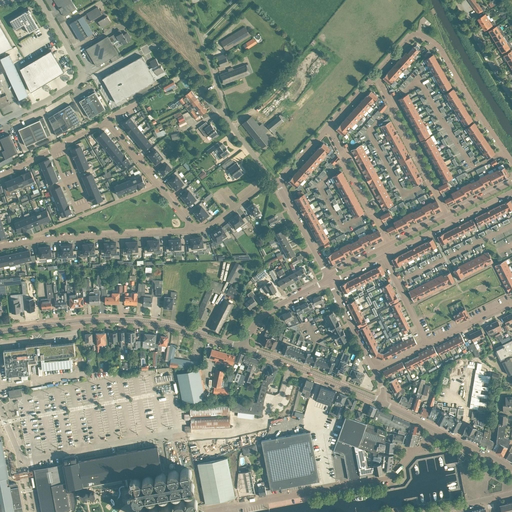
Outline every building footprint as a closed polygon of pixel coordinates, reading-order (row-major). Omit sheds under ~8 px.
[(76,7),(72,0),(71,0),(54,0),(64,16),(74,9),(77,13),(83,9),(81,4),(76,7)] [(102,14),(98,7),(87,14),(83,16),(78,19),(75,21),(70,24),(79,38),(92,31),(88,24),(95,20),(98,21),(102,27),(106,24),(111,22),(107,16),(106,17),(103,13),(102,14)] [(29,33),(34,30),(38,28),(29,13),(30,12),(29,10),(10,21),(16,30),(24,25),(29,33)] [(488,15),(486,16),(485,14),(478,19),(481,24),(488,20),(490,19),(488,15)] [(493,21),(490,23),(488,20),(481,24),(484,30),(492,25),(492,26),(495,25),(493,21)] [(0,24),(0,53),(14,47),(0,24)] [(492,36),(499,32),(502,30),(499,25),(489,31),(492,36)] [(226,50),(231,48),(250,36),(245,27),(221,42),(226,50)] [(499,32),(492,36),(495,42),(503,37),(506,35),(502,30),(499,32)] [(122,45),(127,42),(131,39),(127,32),(124,34),(122,32),(117,36),(116,33),(109,38),(111,42),(118,38),(122,45)] [(259,33),(254,36),(257,42),(263,39),(259,33)] [(499,47),(506,43),(510,40),(509,40),(510,38),(508,38),(506,35),(503,37),(495,42),(499,47)] [(120,56),(118,53),(111,42),(109,38),(108,36),(86,49),(97,66),(110,58),(113,62),(123,56),(122,54),(120,56)] [(257,43),(254,38),(243,45),(246,50),(257,43)] [(502,53),(506,50),(509,48),(506,43),(499,47),(502,53)] [(419,50),(414,46),(407,53),(412,58),(419,51),(419,50)] [(51,50),(20,69),(31,92),(64,72),(51,50)] [(412,58),(407,53),(406,52),(402,56),(410,63),(414,59),(412,58)] [(313,77),(327,59),(320,53),(306,71),(313,77)] [(19,100),(29,95),(10,54),(0,59),(6,71),(19,100)] [(228,63),(225,54),(217,57),(220,67),(228,63)] [(428,65),(436,60),(433,55),(425,59),(428,65)] [(155,79),(148,65),(142,56),(105,77),(104,81),(116,103),(156,81),(155,79)] [(410,63),(402,56),(398,61),(406,68),(410,63)] [(1,98),(0,96),(0,86),(3,85),(0,79),(0,73),(6,71),(0,59),(0,58),(0,108),(9,103),(10,104),(9,101),(9,100),(8,100),(6,95),(6,96),(1,98)] [(148,65),(155,79),(158,77),(157,75),(164,71),(161,66),(160,66),(156,58),(150,62),(151,64),(148,65)] [(439,65),(436,60),(428,65),(431,70),(439,65)] [(406,68),(398,61),(394,65),(402,72),(406,68)] [(224,73),(220,74),(223,84),(228,82),(250,74),(247,67),(247,65),(246,64),(224,73)] [(402,72),(394,65),(391,69),(398,76),(402,72)] [(439,65),(431,70),(434,75),(442,70),(439,65)] [(398,76),(391,69),(387,73),(394,80),(398,76)] [(445,76),(442,70),(434,75),(437,80),(445,76)] [(390,85),(394,80),(387,73),(383,78),(385,80),(385,81),(387,83),(388,82),(390,85)] [(445,76),(437,80),(440,86),(448,81),(445,76)] [(173,81),(163,87),(166,91),(176,86),(173,81)] [(440,86),(443,91),(451,86),(448,81),(440,86)] [(280,96),(284,101),(291,94),(286,89),(280,96)] [(448,99),(456,94),(453,89),(452,90),(445,94),(448,99)] [(90,118),(101,111),(105,109),(98,96),(94,90),(88,94),(89,95),(79,101),(90,118)] [(173,103),(170,106),(173,109),(182,105),(183,104),(188,99),(194,94),(191,90),(187,94),(184,96),(178,100),(174,104),(173,103)] [(374,102),(378,98),(376,95),(376,94),(374,92),(373,93),(371,91),(367,95),(374,102)] [(191,103),(197,98),(194,94),(188,99),(191,103)] [(401,104),(410,99),(408,94),(399,99),(401,104)] [(456,94),(448,99),(451,104),(459,99),(456,94)] [(363,99),(371,106),(374,102),(367,95),(363,99)] [(193,108),(200,102),(197,98),(191,103),(189,105),(186,107),(189,111),(193,108)] [(278,98),(263,112),(267,117),(283,102),(278,98)] [(371,106),(363,99),(359,103),(367,110),(371,106)] [(404,109),(413,104),(410,99),(401,104),(404,109)] [(459,99),(451,104),(454,110),(463,104),(459,99)] [(193,110),(190,112),(192,115),(203,106),(204,105),(202,103),(201,103),(200,102),(193,108),(194,110),(194,111),(193,110)] [(355,108),(363,115),(367,110),(359,103),(355,108)] [(407,114),(416,110),(413,104),(404,109),(407,114)] [(454,110),(458,115),(466,110),(463,104),(454,110)] [(53,115),(48,117),(57,136),(63,132),(80,122),(72,109),(70,105),(53,115)] [(200,115),(203,113),(207,110),(203,106),(192,115),(195,119),(200,115)] [(363,115),(355,108),(351,112),(359,119),(363,115)] [(410,119),(419,115),(416,110),(407,114),(410,119)] [(466,110),(458,115),(461,120),(469,115),(466,110)] [(359,119),(351,112),(348,116),(355,123),(359,119)] [(274,129),(286,120),(281,114),(267,125),(275,135),(277,133),(274,129)] [(412,124),(421,120),(419,115),(410,119),(412,124)] [(461,120),(464,125),(472,120),(469,115),(461,120)] [(126,129),(136,121),(132,116),(122,124),(126,128),(126,129)] [(246,120),(242,124),(262,148),(271,140),(268,136),(265,133),(262,129),(265,127),(262,123),(259,126),(252,116),(246,120)] [(344,120),(351,127),(355,123),(348,116),(344,120)] [(49,130),(43,117),(39,119),(40,120),(19,129),(26,146),(47,136),(51,135),(49,130)] [(340,124),(348,131),(351,127),(344,120),(340,124)] [(415,129),(424,125),(421,120),(412,124),(415,129)] [(129,133),(138,126),(135,122),(136,121),(126,129),(129,133)] [(384,132),(393,127),(390,121),(384,124),(380,126),(384,132)] [(206,122),(199,127),(206,137),(210,135),(212,138),(214,136),(215,137),(218,135),(218,134),(218,133),(211,124),(209,125),(206,122)] [(478,128),(474,123),(466,128),(470,133),(478,128)] [(341,133),(344,136),(348,131),(340,124),(336,129),(338,131),(338,132),(340,134),(341,133)] [(418,134),(427,130),(424,125),(415,129),(418,134)] [(133,137),(141,131),(137,127),(138,126),(129,133),(130,133),(133,137)] [(387,138),(397,133),(393,127),(384,132),(387,138)] [(481,133),(478,128),(470,133),(473,138),(481,133)] [(98,130),(91,134),(95,138),(98,143),(108,135),(104,131),(101,134),(98,130)] [(421,140),(430,135),(427,130),(418,134),(421,140)] [(137,142),(145,136),(141,131),(133,137),(137,142)] [(390,144),(400,139),(397,133),(387,138),(390,144)] [(481,133),(473,138),(476,143),(484,138),(481,133)] [(6,158),(18,152),(10,134),(0,139),(2,142),(0,142),(0,151),(2,151),(6,158)] [(103,147),(112,140),(108,135),(98,143),(99,143),(100,143),(103,147)] [(140,146),(149,139),(148,140),(145,136),(137,142),(140,146)] [(424,147),(433,142),(430,136),(421,141),(424,147)] [(484,138),(476,143),(480,148),(488,143),(484,138)] [(144,151),(153,144),(149,139),(140,146),(144,151)] [(393,150),(403,144),(400,139),(390,144),(393,150)] [(108,150),(115,144),(112,140),(103,147),(104,146),(108,150)] [(77,147),(71,149),(73,152),(72,153),(73,156),(83,151),(81,146),(83,145),(81,142),(76,144),(77,147)] [(427,152),(436,147),(433,142),(424,147),(427,152)] [(220,146),(220,145),(218,143),(207,151),(209,154),(215,149),(217,151),(215,152),(220,159),(223,157),(223,158),(230,153),(223,144),(220,146)] [(327,154),(331,149),(329,147),(328,147),(329,146),(326,144),(326,145),(323,143),(319,147),(327,154)] [(491,148),(488,143),(480,148),(483,153),(491,148)] [(109,156),(119,149),(115,144),(108,150),(111,155),(109,156)] [(396,156),(406,150),(403,144),(393,150),(396,156)] [(151,160),(161,152),(156,145),(151,149),(153,151),(148,155),(149,156),(148,157),(151,160)] [(354,156),(364,150),(361,145),(351,150),(354,156)] [(315,151),(323,158),(327,154),(319,147),(315,151)] [(430,157),(439,152),(436,147),(427,152),(430,157)] [(491,148),(483,153),(487,158),(495,153),(491,148)] [(113,161),(122,153),(119,149),(109,156),(113,161)] [(357,161),(367,156),(364,150),(354,156),(357,161)] [(408,153),(408,154),(406,150),(396,156),(400,162),(404,159),(405,160),(410,158),(408,153)] [(85,157),(83,151),(73,156),(74,158),(75,157),(76,160),(85,157)] [(323,158),(315,151),(312,155),(319,162),(323,158)] [(162,163),(168,158),(167,159),(161,152),(151,160),(154,163),(155,164),(160,161),(162,163)] [(432,162),(441,157),(439,152),(430,157),(432,162)] [(116,165),(127,157),(126,157),(125,155),(124,155),(122,153),(113,161),(114,160),(117,164),(116,165)] [(308,160),(315,167),(319,162),(312,155),(308,160)] [(360,167),(370,162),(367,156),(357,161),(360,167)] [(87,162),(85,157),(76,160),(78,166),(87,162)] [(130,162),(128,160),(128,159),(127,157),(116,165),(120,170),(130,162)] [(435,167),(444,162),(441,157),(432,162),(435,167)] [(169,170),(173,167),(169,162),(170,161),(168,158),(162,163),(164,166),(159,170),(160,171),(159,172),(162,174),(163,175),(166,173),(166,174),(170,171),(169,170)] [(236,178),(244,172),(244,171),(245,171),(242,167),(241,167),(237,162),(235,164),(231,158),(222,165),(226,171),(229,168),(232,172),(229,175),(233,180),(236,178)] [(412,160),(410,158),(405,160),(404,159),(400,162),(404,169),(413,164),(412,160)] [(50,162),(49,159),(40,162),(42,168),(52,164),(51,161),(50,162)] [(315,167),(308,160),(304,164),(312,171),(315,167)] [(89,167),(87,162),(78,166),(80,171),(86,169),(87,172),(93,170),(91,166),(89,167)] [(364,173),(373,168),(370,162),(360,167),(364,173)] [(438,172),(447,167),(444,162),(435,167),(438,172)] [(53,166),(52,164),(42,168),(45,173),(54,170),(53,167),(53,166)] [(312,171),(304,164),(300,168),(308,175),(312,171)] [(407,175),(417,170),(413,164),(404,169),(407,175)] [(441,177),(450,172),(447,167),(438,172),(441,177)] [(506,170),(504,167),(499,169),(503,179),(509,176),(507,173),(508,172),(506,170)] [(296,172),(304,179),(308,175),(300,168),(296,172)] [(373,168),(364,173),(365,177),(367,179),(372,177),(373,178),(377,175),(373,168)] [(498,181),(503,179),(499,169),(494,172),(498,181)] [(56,175),(54,170),(45,173),(46,177),(47,178),(47,179),(56,175)] [(94,173),(93,170),(87,172),(88,175),(83,177),(85,183),(94,179),(92,173),(94,173)] [(172,185),(182,178),(176,170),(171,174),(173,177),(169,181),(169,182),(170,183),(170,184),(171,183),(172,185),(171,185),(172,185)] [(410,181),(420,175),(417,170),(407,175),(410,181)] [(29,182),(34,180),(31,171),(26,173),(29,182)] [(292,176),(300,183),(304,179),(296,172),(292,176)] [(335,182),(344,177),(342,172),(339,173),(333,176),(335,182)] [(443,182),(452,177),(450,172),(441,177),(443,182)] [(494,172),(489,174),(493,182),(492,182),(493,184),(498,181),(494,172)] [(26,173),(20,175),(21,176),(25,187),(26,187),(31,185),(29,182),(26,173)] [(140,173),(135,175),(140,187),(142,186),(145,184),(140,173)] [(488,184),(492,182),(493,182),(489,174),(489,173),(484,176),(488,184)] [(58,180),(56,175),(47,179),(47,178),(44,179),(48,188),(54,185),(53,182),(58,180)] [(140,187),(135,175),(130,177),(134,189),(137,188),(139,188),(140,187)] [(371,187),(381,182),(377,175),(373,178),(372,177),(367,179),(369,184),(369,183),(371,187)] [(413,187),(423,181),(420,175),(410,181),(413,187)] [(20,189),(25,187),(21,176),(16,178),(20,189)] [(300,183),(292,176),(288,181),(291,183),(290,184),(292,186),(293,185),(296,188),(300,183)] [(484,186),(488,184),(484,176),(480,178),(480,179),(484,186)] [(134,189),(130,177),(129,177),(130,180),(125,182),(129,191),(134,189)] [(338,187),(347,182),(344,177),(335,182),(338,187)] [(16,178),(11,180),(15,191),(16,192),(21,190),(20,189),(16,178)] [(182,178),(172,185),(173,186),(172,186),(175,189),(176,190),(181,186),(183,189),(188,185),(185,182),(185,183),(181,178),(182,178)] [(96,184),(94,179),(85,183),(87,188),(96,184)] [(484,186),(480,179),(475,181),(480,190),(485,188),(484,186)] [(10,193),(15,191),(11,180),(5,182),(8,187),(5,188),(8,196),(11,194),(10,193)] [(475,181),(471,183),(470,184),(474,191),(475,193),(480,190),(475,181)] [(129,191),(125,182),(120,184),(124,193),(129,191)] [(341,192),(350,187),(347,182),(338,187),(341,192)] [(374,193),(384,188),(381,182),(371,187),(374,193)] [(438,187),(441,192),(450,188),(447,183),(438,187)] [(470,193),(474,191),(470,184),(471,183),(470,183),(466,185),(470,193)] [(98,189),(96,184),(87,188),(89,193),(98,189)] [(124,193),(120,184),(114,186),(118,195),(124,193)] [(55,188),(54,185),(48,188),(51,196),(54,195),(63,192),(60,186),(55,188)] [(462,188),(466,195),(470,193),(466,185),(461,187),(462,188)] [(184,201),(195,193),(189,186),(184,190),(186,193),(181,196),(181,197),(182,198),(184,201)] [(344,197),(353,192),(350,187),(341,192),(344,197)] [(377,199),(387,193),(384,188),(374,193),(377,199)] [(462,188),(457,190),(461,200),(467,197),(466,195),(462,188)] [(101,195),(98,189),(89,193),(90,196),(91,199),(101,195)] [(457,190),(452,193),(453,195),(456,200),(455,200),(456,202),(461,200),(457,190)] [(65,197),(63,192),(54,195),(56,201),(65,197)] [(346,202),(355,197),(353,192),(344,197),(346,202)] [(195,193),(184,201),(187,205),(188,204),(188,205),(189,206),(193,202),(195,204),(200,200),(198,197),(197,198),(194,194),(195,193)] [(381,204),(390,199),(387,193),(377,199),(381,204)] [(298,204),(307,199),(304,194),(302,195),(299,197),(295,199),(298,204)] [(103,200),(101,195),(91,199),(92,201),(94,204),(99,201),(100,205),(106,202),(105,199),(103,200)] [(455,200),(456,200),(453,195),(445,199),(447,205),(455,200)] [(67,202),(65,197),(56,201),(58,206),(67,202)] [(349,207),(358,202),(355,197),(346,202),(349,207)] [(300,209),(310,204),(307,199),(298,204),(300,209)] [(384,210),(393,205),(390,199),(381,204),(384,210)] [(435,213),(441,210),(436,201),(431,203),(435,211),(435,213)] [(60,211),(70,207),(69,204),(68,205),(67,202),(58,206),(60,211)] [(197,217),(207,209),(201,202),(196,206),(198,208),(194,212),(195,213),(194,214),(197,217)] [(352,212),(361,207),(358,202),(349,207),(352,212)] [(431,203),(431,202),(426,204),(430,213),(435,211),(431,203)] [(252,213),(249,214),(253,220),(256,217),(255,217),(260,213),(253,203),(252,204),(251,204),(249,206),(248,207),(252,213)] [(502,214),(508,211),(504,203),(498,206),(502,214)] [(303,214),(312,209),(310,204),(300,209),(303,214)] [(426,215),(430,213),(426,204),(422,207),(422,208),(426,215)] [(496,217),(502,214),(498,206),(492,209),(496,217)] [(67,218),(66,215),(71,213),(70,210),(71,209),(70,207),(60,211),(58,212),(60,217),(59,218),(60,221),(67,218)] [(355,217),(364,212),(361,207),(352,212),(355,217)] [(426,215),(422,208),(418,210),(422,219),(427,217),(426,215)] [(207,209),(197,217),(200,220),(201,221),(206,217),(208,220),(213,216),(211,213),(210,214),(207,210),(207,209)] [(306,219),(315,214),(312,209),(303,214),(306,219)] [(491,220),(496,217),(492,209),(486,212),(491,220)] [(41,212),(41,210),(35,212),(35,213),(36,213),(40,223),(45,221),(41,212)] [(45,221),(50,219),(47,210),(41,212),(45,221)] [(417,222),(422,219),(418,210),(413,212),(413,213),(416,220),(417,222)] [(413,213),(413,212),(412,211),(408,214),(412,222),(416,220),(413,213)] [(383,221),(392,217),(389,212),(381,216),(383,221)] [(485,223),(491,220),(486,212),(481,215),(485,223)] [(35,225),(40,223),(36,213),(35,213),(30,215),(31,217),(31,216),(35,225)] [(237,214),(233,217),(240,225),(241,227),(249,222),(250,221),(246,216),(245,217),(242,218),(239,214),(238,214),(237,215),(237,214)] [(309,224),(318,219),(315,214),(306,219),(309,224)] [(408,224),(412,222),(408,214),(403,216),(404,217),(408,224)] [(479,226),(485,223),(481,215),(475,218),(479,226)] [(26,219),(25,216),(19,218),(24,231),(27,230),(26,229),(29,228),(26,219)] [(29,228),(35,225),(31,216),(31,217),(26,219),(29,228)] [(268,220),(272,227),(278,223),(275,216),(268,220)] [(240,225),(233,217),(230,219),(231,220),(229,221),(233,226),(230,228),(234,233),(237,230),(235,229),(240,225)] [(408,224),(404,217),(399,219),(404,229),(409,226),(408,224)] [(22,232),(24,231),(19,218),(14,221),(18,232),(21,231),(22,232)] [(311,229),(320,224),(318,219),(309,224),(311,229)] [(398,231),(404,229),(399,219),(394,222),(395,224),(398,229),(398,231)] [(476,227),(472,219),(466,222),(470,230),(476,227)] [(469,230),(470,230),(466,222),(461,225),(465,233),(467,232),(469,230)] [(314,234),(323,229),(320,224),(311,229),(314,234)] [(398,229),(395,224),(387,228),(389,234),(398,229)] [(459,236),(465,233),(461,225),(455,228),(459,236)] [(227,230),(225,232),(221,227),(220,228),(220,227),(216,229),(223,241),(228,238),(229,239),(232,237),(227,230)] [(453,239),(459,236),(455,228),(449,231),(453,239)] [(215,245),(223,241),(216,229),(213,232),(212,233),(211,233),(215,238),(212,240),(215,245)] [(317,239),(326,234),(323,229),(314,234),(317,239)] [(278,240),(285,236),(282,230),(275,234),(278,240)] [(378,242),(383,239),(378,230),(373,232),(378,242)] [(447,242),(453,239),(449,231),(443,233),(447,242)] [(372,244),(378,242),(373,232),(368,235),(372,242),(372,244)] [(441,245),(447,242),(443,233),(437,236),(441,245)] [(320,245),(329,240),(326,234),(317,239),(320,245)] [(368,235),(368,234),(363,236),(367,244),(372,242),(368,235)] [(202,237),(202,236),(201,237),(199,237),(197,238),(197,237),(197,238),(196,238),(198,250),(207,249),(207,247),(206,242),(203,243),(202,237)] [(288,242),(285,236),(278,240),(282,246),(289,242),(288,242)] [(363,247),(363,246),(367,244),(363,236),(359,238),(359,239),(363,247)] [(196,238),(196,237),(192,238),(190,239),(191,245),(188,245),(189,251),(198,250),(196,238)] [(166,252),(176,252),(175,238),(171,239),(169,239),(169,246),(166,246),(166,252)] [(180,239),(179,239),(179,238),(175,238),(176,252),(185,251),(184,245),(181,245),(181,239),(180,239)] [(159,240),(158,240),(158,239),(154,240),(153,240),(154,253),(163,252),(163,246),(160,246),(159,240)] [(363,246),(363,247),(359,239),(355,242),(359,251),(364,248),(363,246)] [(431,250),(437,247),(433,239),(427,242),(431,250)] [(153,240),(152,240),(151,240),(150,240),(150,241),(148,241),(148,240),(148,241),(147,241),(148,245),(148,247),(144,247),(145,253),(154,253),(153,240)] [(123,254),(132,254),(132,241),(128,241),(127,241),(127,242),(126,242),(126,248),(123,248),(123,254)] [(137,241),(136,241),(132,241),(132,254),(141,253),(141,247),(139,247),(138,247),(138,241),(137,241)] [(102,255),(111,255),(110,242),(106,242),(106,243),(105,243),(104,243),(105,249),(101,249),(102,255)] [(116,242),(114,242),(110,242),(111,255),(120,254),(120,248),(116,248),(116,242)] [(285,253),(292,249),(289,242),(282,246),(285,253)] [(354,253),(359,251),(355,242),(350,244),(353,252),(354,253)] [(430,250),(431,250),(427,242),(421,245),(425,253),(429,251),(430,250)] [(89,244),(88,244),(88,243),(84,243),(84,244),(83,244),(83,248),(83,250),(80,251),(80,257),(89,256),(89,244)] [(94,243),(94,244),(94,243),(93,243),(93,244),(92,244),(92,243),(91,243),(91,244),(89,244),(89,243),(89,244),(89,256),(98,256),(98,249),(95,249),(94,243)] [(350,244),(349,243),(345,245),(349,254),(353,252),(350,244)] [(58,258),(68,257),(67,244),(62,245),(61,245),(61,251),(58,252),(58,258)] [(72,245),(71,245),(71,244),(67,244),(68,257),(77,257),(76,250),(73,251),(73,249),(73,244),(72,244),(72,245)] [(345,256),(349,254),(345,245),(340,248),(341,249),(341,248),(345,256)] [(419,256),(425,253),(421,245),(415,248),(419,256)] [(45,247),(44,247),(44,246),(44,247),(42,247),(41,247),(42,247),(40,248),(40,247),(39,247),(39,248),(40,254),(38,254),(36,254),(37,260),(46,259),(45,247)] [(50,246),(49,246),(45,246),(45,247),(46,259),(55,258),(55,252),(51,252),(50,246)] [(345,256),(341,248),(341,249),(336,251),(341,260),(346,257),(345,256)] [(413,259),(419,256),(415,248),(409,250),(413,259)] [(292,249),(285,253),(288,258),(289,260),(296,257),(295,255),(292,249)] [(34,255),(31,256),(30,250),(24,251),(26,261),(26,263),(32,262),(35,261),(36,261),(34,255)] [(407,261),(413,259),(409,250),(403,253),(407,261)] [(336,263),(341,260),(336,251),(331,253),(336,263)] [(21,262),(20,262),(18,252),(13,254),(15,265),(15,264),(21,263),(21,262)] [(277,257),(282,254),(280,252),(276,254),(270,257),(268,254),(265,256),(268,261),(277,257)] [(487,265),(493,262),(488,252),(482,255),(487,265)] [(330,265),(336,263),(331,253),(326,256),(330,265)] [(402,264),(407,261),(403,253),(398,256),(402,264)] [(15,264),(15,265),(13,254),(7,255),(9,264),(9,267),(15,266),(15,264)] [(481,268),(487,265),(482,255),(476,258),(481,268)] [(396,267),(402,264),(398,256),(392,259),(393,262),(396,267)] [(475,271),(481,268),(476,258),(470,261),(475,271)] [(508,266),(505,260),(495,265),(498,271),(508,266)] [(469,274),(475,271),(470,261),(464,264),(469,274)] [(236,262),(226,280),(237,286),(240,280),(239,279),(245,267),(236,262)] [(294,282),(294,281),(300,278),(296,271),(293,265),(292,263),(290,265),(294,272),(290,275),(294,282)] [(463,277),(469,274),(464,264),(458,267),(458,268),(459,267),(463,277)] [(385,273),(381,265),(375,268),(378,274),(379,276),(381,275),(385,273)] [(501,277),(511,272),(508,266),(498,271),(501,277)] [(458,279),(463,277),(459,267),(458,268),(453,270),(458,279)] [(302,268),(296,271),(300,278),(306,275),(305,273),(306,272),(304,268),(303,269),(302,268)] [(373,279),(379,276),(378,274),(375,268),(369,271),(372,276),(373,279)] [(263,269),(256,275),(260,280),(267,274),(263,269)] [(274,281),(278,279),(272,269),(269,271),(274,281)] [(284,273),(282,269),(280,270),(287,285),(294,282),(290,275),(287,276),(285,273),(284,273)] [(367,282),(373,279),(372,276),(369,271),(363,274),(366,279),(367,282)] [(449,284),(454,281),(450,272),(445,274),(445,275),(449,284)] [(504,283),(511,278),(511,274),(511,272),(501,277),(504,283)] [(281,279),(278,281),(282,288),(287,285),(282,274),(279,276),(281,279)] [(362,285),(367,282),(366,279),(363,274),(358,277),(362,285)] [(445,275),(445,274),(444,274),(438,277),(443,287),(449,284),(445,275)] [(356,288),(362,285),(358,277),(352,279),(356,288)] [(437,290),(443,287),(438,277),(432,280),(437,290)] [(350,290),(356,288),(352,279),(346,282),(350,290)] [(144,300),(144,305),(151,306),(152,298),(153,298),(153,295),(156,295),(156,296),(162,296),(162,291),(162,283),(159,283),(159,280),(153,280),(152,295),(148,295),(148,297),(145,297),(144,297),(144,300)] [(223,284),(219,282),(211,280),(207,289),(196,316),(205,320),(210,310),(206,308),(213,292),(220,294),(223,284)] [(432,293),(437,290),(432,280),(427,283),(432,293)] [(269,281),(260,288),(262,291),(264,290),(266,292),(268,295),(270,294),(274,292),(276,291),(275,289),(272,283),(271,284),(269,281)] [(344,293),(350,290),(346,282),(340,285),(343,291),(344,293)] [(391,285),(390,283),(389,283),(383,286),(381,287),(384,293),(386,292),(393,289),(391,285)] [(426,296),(432,293),(427,283),(426,283),(421,286),(426,296)] [(227,293),(237,299),(242,289),(231,284),(227,293)] [(420,299),(426,296),(421,286),(415,289),(420,299)] [(81,289),(75,290),(76,294),(76,298),(77,306),(79,306),(83,306),(83,301),(82,297),(82,295),(85,295),(84,290),(85,290),(85,287),(81,287),(81,289)] [(67,290),(67,297),(68,299),(70,299),(70,300),(71,307),(75,307),(75,306),(77,306),(76,298),(76,294),(71,295),(70,288),(67,288),(67,290)] [(106,288),(101,288),(102,289),(102,293),(102,298),(102,295),(105,296),(105,298),(105,303),(112,303),(112,297),(112,294),(107,294),(107,288),(106,288)] [(389,298),(395,294),(393,289),(386,292),(384,293),(387,298),(389,298)] [(415,289),(409,292),(414,302),(420,299),(415,289)] [(256,295),(253,291),(252,290),(247,294),(251,298),(245,303),(247,305),(250,308),(257,303),(253,298),(256,295)] [(171,297),(165,296),(164,308),(172,309),(173,299),(177,300),(177,292),(171,292),(171,297)] [(11,300),(10,300),(10,304),(11,304),(12,313),(13,313),(13,314),(16,313),(16,312),(19,312),(19,311),(24,310),(22,294),(22,295),(18,295),(18,298),(11,299),(11,300)] [(398,300),(398,299),(395,294),(389,298),(387,298),(390,304),(392,304),(394,303),(399,300),(398,300)] [(321,306),(322,306),(324,305),(320,295),(313,299),(316,305),(320,303),(321,306)] [(33,298),(26,299),(27,312),(35,311),(35,307),(36,307),(35,301),(34,301),(33,298)] [(234,304),(230,302),(224,299),(220,306),(218,305),(212,317),(214,318),(209,328),(219,333),(234,304)] [(358,306),(355,300),(347,304),(350,310),(357,306),(358,306)] [(402,307),(400,304),(399,301),(399,302),(391,305),(394,311),(402,307)] [(311,303),(308,305),(307,302),(301,305),(304,311),(305,313),(306,314),(314,309),(311,302),(311,303)] [(305,313),(304,311),(301,305),(295,308),(299,315),(296,316),(299,323),(303,321),(301,319),(299,316),(305,313)] [(360,312),(361,311),(358,306),(357,306),(350,310),(353,316),(360,312)] [(395,316),(402,312),(400,308),(402,307),(394,311),(392,312),(395,316)] [(459,312),(463,320),(469,317),(465,309),(459,312)] [(290,311),(283,315),(285,319),(287,322),(290,320),(293,326),(297,324),(298,323),(299,323),(296,316),(293,318),(290,311)] [(363,318),(364,317),(361,311),(360,312),(353,316),(356,321),(363,318)] [(327,321),(335,317),(333,312),(324,316),(327,321)] [(397,321),(405,317),(402,312),(395,316),(397,321)] [(463,320),(459,312),(459,313),(454,316),(457,322),(463,319),(463,320)] [(507,325),(511,322),(511,321),(509,315),(503,318),(506,325),(504,326),(506,331),(509,330),(507,325)] [(338,321),(335,317),(327,321),(329,326),(338,321)] [(367,323),(365,319),(364,317),(363,318),(356,321),(359,327),(364,325),(367,323)] [(400,326),(407,322),(405,317),(397,321),(400,326)] [(502,330),(498,320),(492,323),(495,330),(496,333),(499,331),(502,330)] [(338,321),(329,326),(332,331),(333,330),(334,330),(340,327),(341,327),(340,326),(341,326),(338,321)] [(406,329),(409,328),(410,327),(407,322),(400,326),(402,331),(404,330),(406,329)] [(490,333),(495,330),(492,323),(486,326),(490,333)] [(362,334),(370,330),(368,325),(360,329),(360,328),(360,329),(362,334)] [(334,330),(333,330),(335,334),(332,335),(335,340),(345,335),(346,335),(343,330),(342,330),(341,327),(340,327),(334,330)] [(479,339),(484,336),(481,329),(475,332),(479,339)] [(365,339),(373,335),(370,330),(362,334),(365,339)] [(117,341),(117,337),(117,332),(110,333),(110,337),(109,337),(110,347),(114,346),(113,341),(117,341)] [(140,347),(140,346),(140,341),(135,341),(135,337),(135,332),(127,332),(127,341),(134,341),(134,349),(137,349),(137,347),(140,347)] [(269,334),(269,333),(265,332),(263,339),(264,339),(262,344),(264,345),(264,346),(267,347),(271,338),(268,337),(269,334)] [(480,341),(479,339),(475,332),(470,334),(473,342),(477,340),(479,345),(481,344),(480,341)] [(106,333),(96,333),(96,338),(96,344),(96,345),(100,345),(106,345),(106,341),(106,338),(106,333)] [(281,341),(284,334),(281,333),(279,338),(276,336),(274,340),(271,338),(267,347),(271,349),(271,348),(274,349),(276,344),(277,344),(278,340),(281,341)] [(92,342),(92,339),(92,334),(86,334),(86,343),(92,342),(92,345),(93,350),(96,349),(94,342),(92,342)] [(348,340),(345,335),(335,340),(337,345),(348,340)] [(367,344),(375,340),(373,335),(365,339),(367,344)] [(465,342),(463,339),(461,335),(456,337),(460,345),(464,342),(465,342)] [(168,337),(164,336),(161,336),(160,341),(159,341),(157,351),(161,352),(162,348),(165,348),(163,360),(167,360),(169,347),(166,346),(168,337)] [(408,338),(412,346),(417,344),(413,336),(408,338)] [(502,340),(501,341),(502,344),(503,345),(510,341),(511,340),(511,339),(510,337),(509,336),(503,339),(502,340)] [(286,341),(287,339),(284,337),(281,344),(284,345),(281,352),(287,354),(287,353),(291,343),(286,341)] [(455,347),(460,345),(456,337),(451,340),(455,347)] [(407,349),(412,346),(408,338),(403,341),(407,349)] [(495,348),(501,359),(511,353),(511,339),(511,340),(510,341),(503,345),(495,348)] [(370,349),(375,346),(378,345),(375,340),(367,344),(370,349)] [(450,350),(455,347),(451,340),(446,342),(450,350)] [(402,351),(407,349),(403,341),(398,343),(402,351)] [(465,342),(464,342),(466,347),(467,346),(470,352),(473,351),(470,345),(468,341),(465,342)] [(44,358),(75,355),(74,342),(51,345),(51,342),(26,345),(26,347),(4,350),(5,363),(7,376),(30,373),(29,363),(37,362),(36,359),(41,359),(42,358),(44,358)] [(445,352),(450,350),(446,342),(441,344),(445,352)] [(292,355),(296,345),(291,343),(287,353),(287,354),(292,355)] [(397,353),(402,351),(398,343),(393,346),(397,353)] [(476,357),(480,355),(474,343),(470,345),(473,351),(475,357),(476,357)] [(174,358),(175,348),(176,345),(170,344),(170,347),(167,360),(168,360),(167,366),(178,368),(189,369),(189,366),(190,361),(174,358)] [(440,355),(445,352),(441,344),(436,347),(440,355)] [(301,349),(301,347),(296,345),(292,355),(297,357),(300,348),(301,349)] [(381,349),(380,353),(378,352),(375,346),(370,349),(371,352),(372,351),(374,356),(379,358),(382,349),(381,349)] [(392,356),(397,353),(393,346),(388,348),(390,351),(392,356)] [(437,354),(434,348),(433,346),(428,349),(432,356),(437,354)] [(305,350),(301,349),(300,348),(297,357),(302,359),(305,350)] [(229,367),(229,364),(233,365),(236,356),(212,349),(209,358),(216,360),(215,363),(220,364),(221,362),(225,363),(224,366),(229,367)] [(384,354),(383,354),(382,353),(383,349),(382,349),(379,358),(384,359),(389,357),(389,358),(392,356),(390,351),(384,354)] [(427,358),(432,356),(428,349),(423,351),(427,358)] [(302,359),(302,360),(307,362),(311,363),(311,362),(311,363),(314,356),(313,356),(314,355),(310,354),(311,353),(305,350),(302,359)] [(422,361),(427,358),(423,351),(419,354),(422,361)] [(241,363),(244,354),(238,352),(235,361),(235,364),(238,365),(239,362),(241,363)] [(347,362),(350,355),(344,352),(338,367),(337,367),(335,371),(339,373),(339,371),(344,373),(345,369),(348,370),(349,366),(347,365),(346,364),(347,362)] [(311,362),(311,363),(311,364),(316,366),(316,365),(320,356),(314,354),(314,355),(313,356),(314,356),(311,363),(311,362)] [(247,370),(251,357),(245,355),(242,361),(241,365),(245,366),(244,368),(247,370)] [(321,367),(325,358),(320,356),(316,365),(321,367)] [(259,360),(252,357),(251,357),(247,370),(248,370),(247,373),(246,372),(245,375),(242,384),(245,386),(247,381),(250,382),(254,372),(257,373),(259,368),(257,367),(259,360)] [(42,358),(41,359),(42,370),(72,367),(71,359),(45,362),(44,358),(42,358)] [(326,369),(330,360),(325,358),(321,367),(326,369)] [(337,366),(340,359),(336,358),(335,362),(330,360),(326,369),(331,372),(334,365),(337,366)] [(414,368),(419,366),(415,358),(410,360),(414,368)] [(468,358),(463,386),(470,387),(475,360),(468,358)] [(511,362),(510,358),(502,362),(505,367),(506,366),(507,369),(506,370),(509,375),(511,380),(511,362)] [(409,370),(414,368),(410,360),(405,363),(409,370)] [(476,370),(474,378),(489,380),(490,377),(483,375),(484,371),(481,371),(482,364),(477,363),(476,370)] [(229,404),(190,406),(191,417),(227,415),(227,416),(191,418),(191,429),(230,427),(230,409),(231,410),(232,411),(238,412),(254,414),(262,415),(264,400),(268,386),(270,382),(271,383),(274,377),(275,373),(277,368),(267,364),(267,366),(263,364),(261,369),(265,371),(266,371),(265,374),(266,374),(265,376),(267,377),(266,380),(263,380),(257,402),(230,403),(230,406),(229,406),(229,404)] [(358,366),(354,364),(350,374),(352,376),(351,378),(361,382),(364,374),(356,371),(358,366)] [(183,404),(205,399),(199,369),(176,373),(183,404)] [(214,376),(212,386),(222,388),(224,381),(222,380),(224,374),(217,373),(215,372),(213,372),(213,376),(214,376)] [(231,382),(235,374),(231,372),(227,380),(231,382)] [(391,387),(399,383),(396,378),(389,382),(391,387)] [(474,378),(473,385),(482,386),(482,383),(489,384),(489,380),(474,378)] [(425,384),(426,380),(422,379),(417,393),(422,394),(425,384)] [(306,380),(303,388),(304,387),(307,389),(305,393),(304,397),(309,398),(309,399),(311,391),(310,390),(313,382),(306,380)] [(398,390),(401,389),(399,383),(391,387),(394,392),(398,390)] [(425,384),(422,394),(427,396),(430,385),(425,384)] [(473,385),(472,393),(480,394),(481,390),(488,391),(488,390),(488,388),(482,386),(473,385)] [(331,406),(336,391),(321,386),(316,401),(331,406)] [(229,389),(214,387),(213,393),(228,396),(229,389)] [(24,390),(23,388),(9,390),(10,398),(22,396),(21,390),(24,390)] [(401,394),(403,395),(405,391),(404,388),(401,389),(398,390),(398,391),(395,397),(399,398),(401,394)] [(431,407),(433,401),(434,401),(434,400),(436,394),(437,391),(433,389),(432,393),(430,400),(428,406),(431,407)] [(344,404),(345,400),(347,396),(339,392),(336,400),(344,404)] [(472,393),(471,400),(479,402),(480,398),(487,399),(487,395),(480,394),(472,393)] [(405,406),(409,399),(402,396),(398,403),(405,406)] [(409,408),(411,404),(414,398),(411,396),(409,399),(405,406),(409,408)] [(353,408),(356,400),(351,397),(350,399),(348,398),(345,404),(346,404),(344,410),(347,412),(349,407),(353,408)] [(511,397),(508,398),(505,398),(505,404),(503,404),(503,412),(506,412),(506,407),(511,407),(511,397)] [(419,405),(421,399),(416,398),(413,408),(412,410),(417,412),(418,410),(417,410),(419,405)] [(471,400),(469,408),(478,410),(479,405),(486,406),(486,403),(479,402),(471,400)] [(427,417),(429,413),(430,410),(425,408),(427,405),(423,403),(422,407),(423,407),(420,414),(427,417)] [(373,416),(376,408),(370,406),(367,413),(373,416)] [(432,407),(427,417),(428,417),(436,421),(443,425),(449,428),(456,432),(456,431),(461,421),(454,417),(454,418),(448,415),(448,414),(441,411),(433,407),(432,407)] [(410,423),(378,409),(376,408),(373,416),(372,419),(384,424),(385,424),(384,427),(387,428),(386,429),(388,431),(390,431),(394,432),(395,430),(391,429),(392,426),(399,429),(399,430),(408,432),(409,429),(410,427),(408,426),(410,423)] [(354,419),(360,421),(364,413),(357,410),(354,419)] [(483,430),(485,413),(479,412),(472,411),(471,418),(475,420),(474,423),(477,424),(476,427),(476,428),(476,433),(472,440),(478,443),(482,435),(482,431),(483,430)] [(360,421),(354,419),(351,418),(346,416),(337,439),(333,451),(344,455),(348,479),(360,477),(354,445),(358,446),(367,423),(360,421)] [(380,428),(367,423),(358,446),(363,448),(373,452),(373,455),(378,456),(378,454),(379,450),(384,451),(385,441),(386,430),(380,428)] [(477,424),(474,423),(473,426),(468,423),(465,427),(461,434),(472,440),(476,433),(476,428),(476,427),(477,424)] [(510,439),(511,434),(506,433),(506,430),(505,430),(506,424),(499,423),(497,442),(499,443),(495,451),(496,452),(496,451),(496,450),(504,454),(503,455),(508,447),(510,439)] [(419,426),(418,426),(410,424),(410,427),(409,429),(408,432),(416,434),(419,426)] [(487,438),(488,428),(485,427),(484,430),(483,430),(482,431),(482,435),(478,443),(483,445),(487,438)] [(490,438),(491,429),(488,428),(487,438),(483,445),(491,449),(494,442),(489,439),(490,438)] [(416,434),(408,432),(399,430),(398,433),(405,434),(402,444),(413,445),(416,434)] [(261,441),(270,485),(271,490),(319,480),(310,431),(261,441)] [(401,443),(402,439),(403,435),(390,433),(388,439),(392,440),(392,442),(394,442),(401,443)] [(0,511),(22,511),(17,483),(16,482),(8,484),(8,483),(6,484),(5,480),(8,479),(8,477),(7,475),(0,438),(0,511)] [(394,442),(392,442),(386,441),(385,451),(388,452),(393,453),(394,442)] [(258,452),(256,445),(242,448),(244,456),(258,452)] [(358,446),(354,445),(360,477),(372,475),(375,474),(383,473),(382,470),(381,464),(381,463),(377,464),(373,464),(373,466),(366,467),(365,459),(366,459),(365,455),(364,455),(363,448),(358,446)] [(146,448),(132,451),(111,454),(34,469),(37,485),(42,509),(42,511),(53,511),(71,509),(67,488),(73,487),(77,486),(111,480),(118,479),(162,470),(162,468),(158,446),(157,446),(149,447),(149,446),(145,447),(146,448)] [(391,465),(393,456),(384,454),(378,454),(378,456),(373,455),(371,455),(370,459),(376,460),(377,464),(381,463),(381,464),(383,464),(383,462),(387,462),(386,464),(391,465)] [(235,497),(228,463),(227,458),(198,464),(205,503),(235,497)] [(391,471),(391,465),(386,464),(387,462),(383,462),(383,464),(381,464),(382,470),(391,471)] [(192,473),(191,472),(191,471),(191,470),(190,470),(190,469),(189,469),(188,468),(187,468),(186,468),(185,468),(184,468),(183,469),(182,469),(182,470),(181,470),(181,471),(181,472),(180,472),(180,473),(180,474),(180,475),(181,475),(181,476),(181,477),(182,477),(182,478),(183,478),(183,479),(184,479),(185,479),(186,479),(187,479),(188,479),(189,479),(189,478),(190,478),(190,477),(191,477),(191,476),(191,475),(192,475),(192,474),(192,473)] [(179,475),(179,474),(179,473),(178,473),(178,472),(177,472),(177,471),(176,471),(175,471),(175,470),(174,470),(173,470),(172,471),(171,471),(170,471),(170,472),(169,472),(169,473),(168,474),(168,475),(168,476),(168,477),(168,478),(169,479),(170,480),(171,481),(172,481),(173,481),(173,482),(174,482),(175,481),(176,481),(177,481),(177,480),(178,480),(178,479),(179,478),(179,477),(179,476),(179,475)] [(255,493),(254,489),(251,471),(238,473),(240,482),(237,483),(237,486),(238,490),(240,489),(241,493),(239,494),(240,498),(244,498),(244,496),(255,493)] [(166,477),(166,476),(165,475),(165,474),(164,474),(163,473),(162,473),(161,473),(160,473),(159,473),(158,473),(157,474),(157,475),(156,475),(156,476),(155,477),(155,478),(155,479),(155,480),(156,480),(156,481),(156,482),(157,482),(157,483),(158,483),(159,484),(160,484),(161,484),(162,484),(163,484),(163,483),(164,483),(165,482),(166,481),(166,480),(166,479),(166,478),(166,477)] [(154,480),(154,479),(153,478),(153,477),(152,477),(152,476),(151,476),(150,475),(149,475),(148,475),(147,475),(146,475),(146,476),(145,476),(144,477),(143,478),(143,479),(143,480),(142,481),(143,482),(143,483),(143,484),(144,484),(144,485),(145,485),(145,486),(146,486),(147,486),(148,486),(149,486),(150,486),(151,486),(151,485),(152,485),(153,484),(153,483),(154,482),(154,481),(154,480)] [(141,483),(141,482),(141,481),(140,481),(140,480),(140,479),(139,479),(139,478),(138,478),(137,478),(136,478),(136,477),(135,477),(134,478),(133,478),(132,478),(132,479),(131,479),(131,480),(130,481),(130,482),(130,483),(130,484),(130,485),(130,486),(131,486),(131,487),(132,487),(132,488),(133,488),(134,489),(135,489),(136,489),(137,489),(137,488),(138,488),(139,488),(139,487),(140,487),(140,486),(141,485),(141,484),(141,483)] [(194,486),(194,485),(194,484),(193,484),(193,483),(192,482),(191,482),(190,481),(189,481),(188,481),(187,481),(187,482),(186,482),(185,482),(185,483),(184,483),(184,484),(183,485),(183,486),(183,487),(183,488),(183,489),(184,489),(184,490),(185,491),(186,492),(187,492),(188,493),(189,493),(190,493),(191,492),(192,492),(193,491),(193,490),(194,490),(194,489),(194,488),(194,487),(194,486)] [(267,495),(266,490),(264,481),(261,482),(262,486),(258,487),(259,496),(267,495)] [(182,489),(182,488),(181,488),(181,487),(181,486),(180,485),(179,485),(179,484),(178,484),(177,484),(176,484),(175,484),(174,484),(173,484),(172,485),(172,486),(171,486),(171,487),(171,488),(170,489),(170,490),(171,491),(171,492),(172,493),(172,494),(173,494),(174,495),(175,495),(176,495),(177,495),(178,495),(179,494),(180,493),(181,493),(181,492),(181,491),(182,491),(182,490),(182,489)] [(169,491),(169,490),(168,489),(168,488),(167,487),(166,487),(165,486),(164,486),(163,486),(162,486),(161,486),(161,487),(160,487),(160,488),(159,488),(158,489),(158,490),(158,491),(158,492),(158,493),(158,494),(159,495),(159,496),(160,496),(161,497),(162,497),(163,497),(164,497),(165,497),(166,497),(167,496),(168,496),(168,495),(168,494),(169,494),(169,493),(169,492),(169,491)] [(156,493),(156,492),(156,491),(155,491),(155,490),(154,490),(154,489),(153,489),(152,488),(151,488),(150,488),(149,488),(148,489),(147,489),(147,490),(146,490),(146,491),(145,492),(145,493),(145,494),(145,495),(145,496),(146,496),(146,497),(147,498),(147,499),(148,499),(149,499),(150,500),(151,500),(152,499),(153,499),(154,499),(154,498),(155,498),(155,497),(156,497),(156,496),(156,495),(156,494),(156,493)] [(144,496),(144,495),(143,495),(143,494),(143,493),(142,493),(142,492),(141,492),(140,491),(139,491),(138,491),(137,491),(136,491),(135,491),(135,492),(134,492),(134,493),(133,493),(133,494),(133,495),(132,496),(132,497),(133,497),(133,498),(133,499),(134,500),(135,501),(136,501),(137,510),(136,511),(135,511),(146,511),(147,511),(146,511),(146,510),(145,509),(144,509),(144,508),(142,500),(143,499),(143,498),(144,497),(144,496)] [(198,503),(197,503),(197,502),(197,501),(196,500),(195,499),(194,499),(193,498),(192,498),(191,498),(190,498),(190,499),(189,499),(188,500),(187,500),(187,501),(187,502),(186,502),(186,503),(186,504),(186,505),(187,506),(187,507),(188,508),(189,509),(190,509),(191,509),(192,510),(193,509),(194,509),(195,509),(196,508),(196,507),(197,507),(197,506),(197,505),(198,505),(198,504),(198,503)] [(185,506),(185,505),(185,504),(184,504),(184,503),(183,502),(182,501),(181,501),(180,501),(179,501),(178,501),(177,501),(176,502),(175,502),(175,503),(174,504),(174,505),(174,506),(174,507),(174,508),(174,509),(175,510),(176,511),(177,511),(178,511),(179,511),(180,511),(181,511),(182,511),(183,511),(183,510),(184,510),(184,509),(185,508),(185,507),(185,506)] [(511,511),(511,501),(500,505),(501,511),(511,511)] [(172,508),(172,507),(172,506),(171,505),(170,504),(169,504),(168,503),(167,503),(166,503),(165,503),(164,504),(163,504),(162,505),(162,506),(161,507),(161,508),(161,509),(161,510),(162,511),(171,511),(172,511),(172,510),(172,509),(172,508)]
